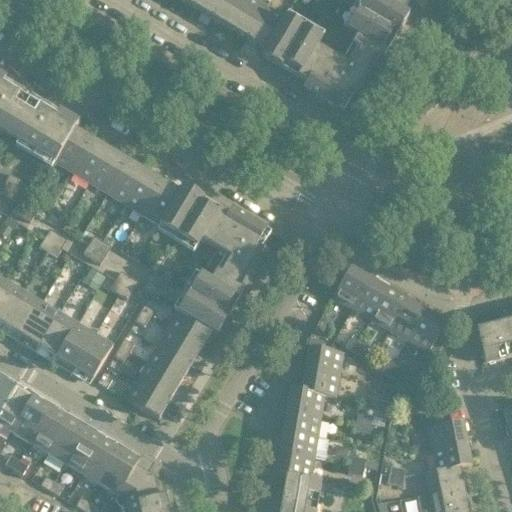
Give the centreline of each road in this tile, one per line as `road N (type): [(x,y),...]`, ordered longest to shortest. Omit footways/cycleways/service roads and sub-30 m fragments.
road 1 (tertiary): [(346,195),(2,0)]
road 2 (tertiary): [(0,21),(285,187)]
road 3 (residential): [(285,187),(248,194),(0,48)]
road 4 (residential): [(369,152),(110,0)]
road 5 (residential): [(216,474),(206,432),(334,216)]
road 6 (residential): [(216,474),(194,474),(0,360)]
road 7 (residential): [(504,511),(463,335),(462,290)]
road 8 (residential): [(369,152),(454,17)]
road 9 (tertiary): [(334,216),(399,244),(465,257)]
road 10 (tertiary): [(459,236),(346,195)]
